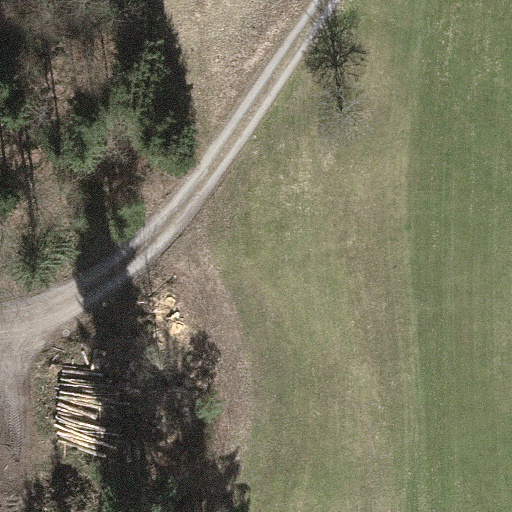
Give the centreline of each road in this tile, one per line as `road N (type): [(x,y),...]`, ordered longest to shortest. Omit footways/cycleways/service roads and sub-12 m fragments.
road 1 (track): [(326,0),(217,157),(156,228),(66,300),(0,315)]
road 2 (track): [(7,316),(6,511)]
